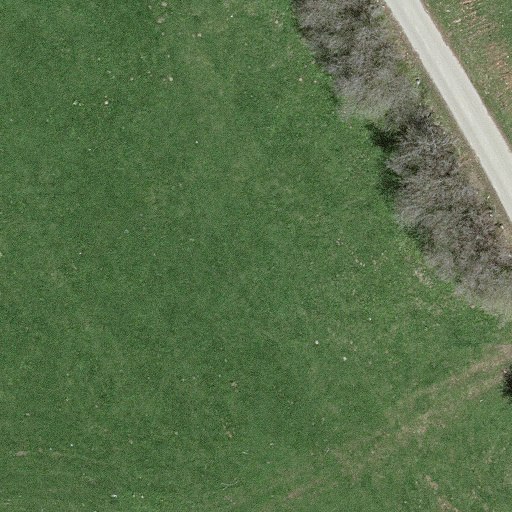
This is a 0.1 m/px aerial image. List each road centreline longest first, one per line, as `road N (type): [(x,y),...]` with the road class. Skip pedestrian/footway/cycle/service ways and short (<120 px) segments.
road 1 (track): [(0,482),(192,487),(275,511)]
road 2 (unclassified): [(511,173),(413,0)]
